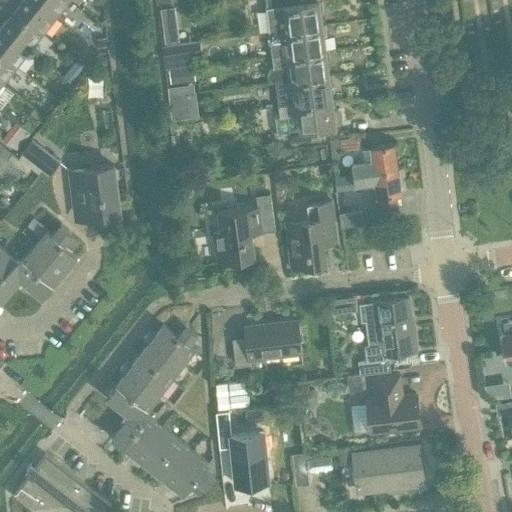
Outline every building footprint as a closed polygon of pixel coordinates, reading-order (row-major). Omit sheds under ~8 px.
[(4,0),(0,0),(0,7),(5,12),(10,5),(4,0)] [(19,0),(19,1),(14,7),(44,31),(57,15),(38,0),(19,0)] [(38,0),(57,15),(69,0),(38,0)] [(266,0),(267,6),(265,6),(267,17),(268,30),(323,24),(319,0),(266,0)] [(8,14),(0,24),(30,48),(44,31),(14,7),(8,14)] [(0,51),(17,65),(30,48),(0,24),(0,51)] [(323,24),(268,30),(268,31),(270,42),(271,55),(272,55),(326,48),(323,24)] [(162,45),(165,68),(189,65),(188,55),(201,53),(199,40),(162,45)] [(269,69),(267,72),(268,77),(270,79),(271,80),(273,81),(275,81),(275,80),(292,77),(329,73),(326,48),(272,55),(273,66),(271,67),(269,69)] [(0,79),(3,82),(17,65),(0,51),(0,79)] [(170,81),(195,78),(193,66),(169,69),(170,81)] [(292,77),(275,80),(275,81),(278,103),(332,97),(329,73),(292,77)] [(186,92),(169,94),(172,118),(189,116),(186,92)] [(280,114),(275,115),(277,129),(277,133),(289,131),(290,141),(320,137),(320,133),(336,131),(335,123),(336,123),(336,122),(341,121),(339,108),(334,108),(332,97),(278,103),(278,104),(280,114)] [(330,139),(333,160),(342,159),(341,149),(363,146),(361,135),(330,139)] [(20,151),(49,174),(61,159),(33,137),(20,151)] [(354,173),(397,167),(394,142),(371,145),(372,159),(352,162),(354,173)] [(12,152),(6,159),(16,167),(22,159),(18,156),(12,152)] [(22,159),(16,167),(25,174),(31,167),(22,159)] [(76,218),(100,214),(121,212),(114,163),(69,169),(76,218)] [(356,187),(355,182),(375,180),(379,207),(397,205),(396,192),(400,191),(397,167),(354,173),(334,176),(336,189),(356,187)] [(213,230),(217,260),(255,255),(251,232),(275,229),(270,192),(256,194),(257,203),(216,209),(219,229),(213,230)] [(308,216),(285,219),(291,264),(326,260),(323,236),(336,234),(331,199),(307,202),(308,216)] [(339,212),(341,226),(363,223),(361,209),(339,212)] [(26,253),(22,257),(53,283),(57,279),(62,273),(66,276),(67,277),(72,272),(73,270),(72,269),(68,265),(77,255),(71,249),(80,239),(71,231),(61,222),(52,233),(46,228),(36,241),(35,242),(32,245),(26,253)] [(0,276),(16,258),(11,254),(0,244),(0,276)] [(16,258),(0,276),(0,296),(2,298),(15,283),(20,276),(27,282),(36,290),(43,295),(53,283),(22,257),(19,254),(16,258)] [(360,374),(361,374),(390,370),(389,357),(384,357),(383,352),(416,347),(409,296),(359,302),(361,319),(365,318),(369,342),(364,343),(367,359),(358,361),(360,374)] [(200,494),(207,485),(215,474),(204,466),(209,460),(148,413),(151,410),(148,407),(194,347),(189,343),(197,333),(177,317),(169,327),(163,323),(154,334),(150,331),(144,338),(148,342),(130,364),(126,361),(120,369),(124,372),(106,395),(129,413),(111,435),(135,453),(131,459),(138,465),(143,459),(165,477),(161,482),(168,489),(173,483),(184,492),(189,485),(200,494)] [(302,351),(298,318),(245,324),(247,336),(233,338),(236,364),(251,362),(250,357),(302,351)] [(505,332),(501,333),(505,359),(511,357),(511,319),(503,321),(505,332)] [(417,392),(400,394),(399,386),(402,386),(400,372),(374,375),(377,396),(367,397),(371,430),(420,424),(417,392)] [(349,389),(362,388),(361,374),(360,374),(347,375),(349,389)] [(300,389),(299,389),(301,405),(317,403),(315,387),(309,388),(300,389)] [(227,410),(215,411),(219,447),(231,446),(235,484),(268,480),(263,430),(230,434),(227,410)] [(353,451),(354,461),(358,490),(424,482),(419,443),(353,451)] [(339,463),(351,462),(349,445),(338,447),(339,463)] [(12,494),(32,510),(32,511),(104,511),(111,503),(44,452),(34,465),(30,462),(25,469),(28,472),(12,494)]
